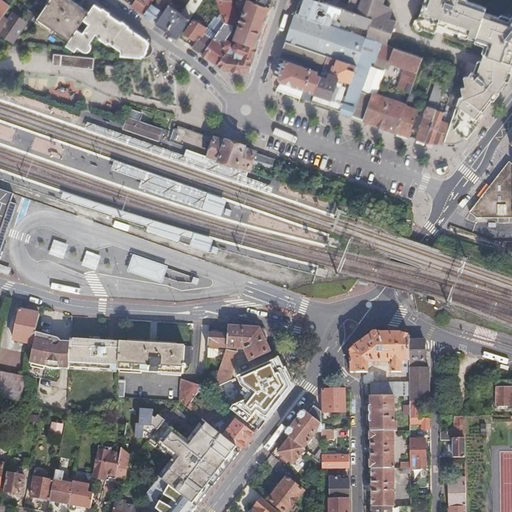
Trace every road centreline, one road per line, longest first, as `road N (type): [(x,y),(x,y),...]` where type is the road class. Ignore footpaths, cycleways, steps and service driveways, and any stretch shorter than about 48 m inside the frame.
road 1 (residential): [(457,193),(257,118)]
road 2 (residential): [(0,284),(79,306),(180,314)]
road 3 (residential): [(431,334),(435,511)]
road 4 (residential): [(234,101),(100,0)]
road 5 (residential): [(357,511),(356,391),(331,366)]
road 6 (secondary): [(457,193),(369,305)]
road 7 (secondary): [(245,466),(331,366)]
road 8 (secondary): [(319,357),(245,466)]
